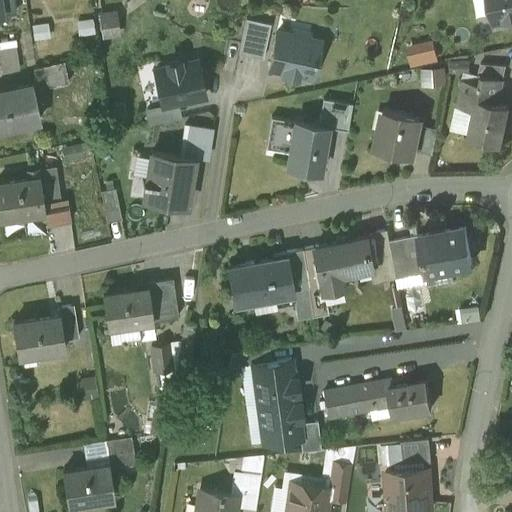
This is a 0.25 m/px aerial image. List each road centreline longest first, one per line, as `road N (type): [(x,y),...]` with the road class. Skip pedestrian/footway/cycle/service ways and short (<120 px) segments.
road 1 (residential): [(0,282),(408,193),(511,197)]
road 2 (residential): [(473,511),(511,282)]
